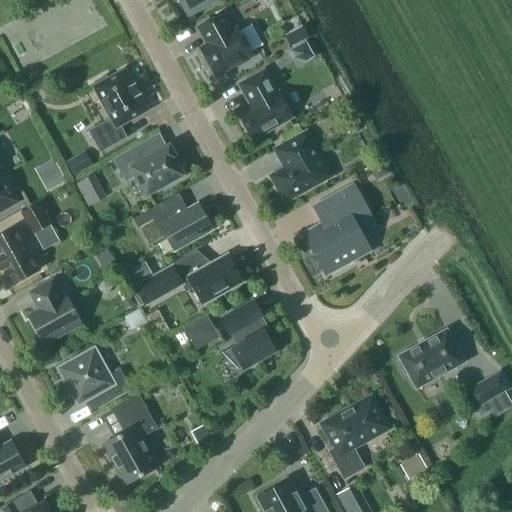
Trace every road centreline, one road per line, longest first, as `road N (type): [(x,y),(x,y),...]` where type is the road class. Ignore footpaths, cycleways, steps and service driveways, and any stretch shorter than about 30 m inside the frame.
road 1 (residential): [(131,0),(328,353)]
road 2 (residential): [(328,353),(169,511)]
road 3 (residential): [(0,338),(97,511)]
road 4 (residential): [(430,242),(328,353)]
